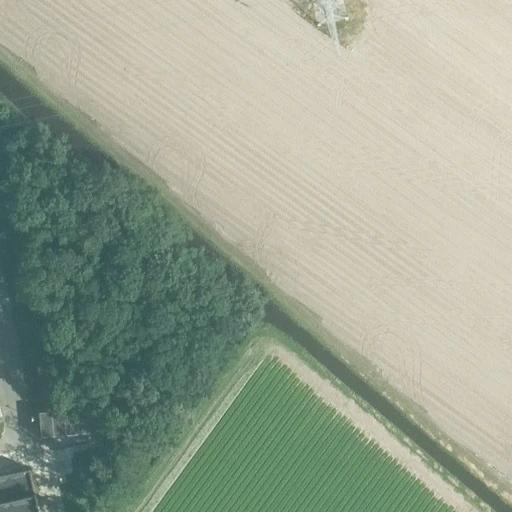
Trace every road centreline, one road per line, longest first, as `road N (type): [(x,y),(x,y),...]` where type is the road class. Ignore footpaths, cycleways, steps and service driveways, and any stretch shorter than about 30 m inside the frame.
road 1 (track): [(511,484),(381,383),(0,48)]
road 2 (track): [(511,110),(411,44),(373,0)]
road 3 (track): [(437,61),(375,64),(315,50)]
